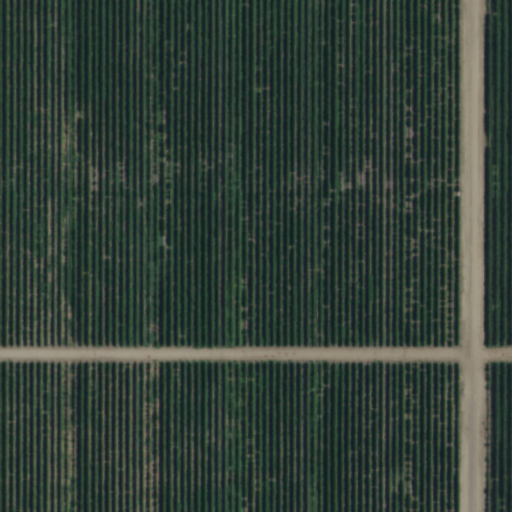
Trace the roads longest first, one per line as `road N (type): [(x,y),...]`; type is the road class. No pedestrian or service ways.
road 1 (residential): [(27,0),(57,35),(257,443),(317,508)]
road 2 (residential): [(0,500),(302,510),(419,500),(474,468),(511,407)]
